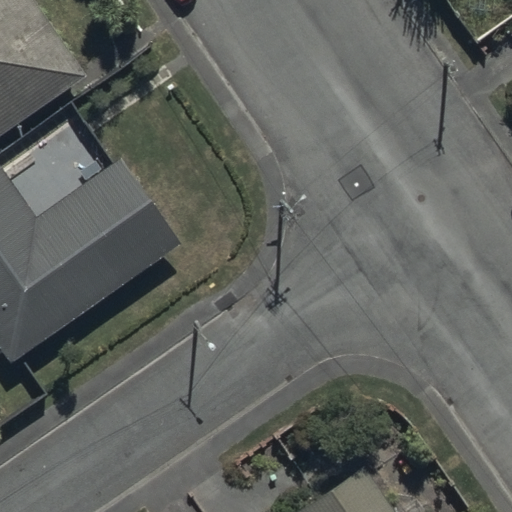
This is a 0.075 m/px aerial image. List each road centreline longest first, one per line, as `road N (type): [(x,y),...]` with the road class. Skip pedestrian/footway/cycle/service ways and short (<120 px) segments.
road 1 (residential): [(443,215),(32,511)]
road 2 (residential): [(443,215),(295,0)]
road 3 (residential): [(511,314),(443,215)]
